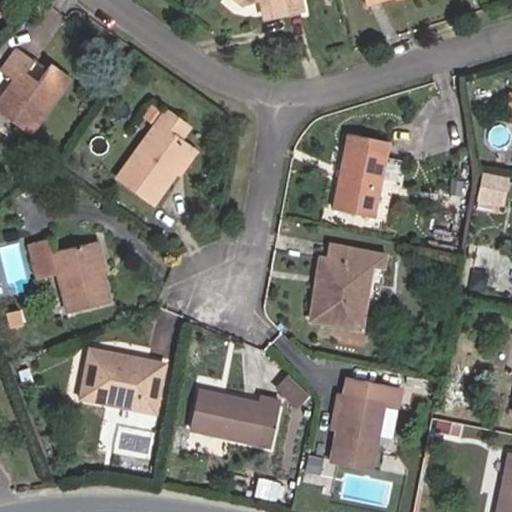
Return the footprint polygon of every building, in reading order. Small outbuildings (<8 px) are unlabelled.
[(235,0),(242,5),(256,0),(260,0),(264,18),(283,14),(283,12),(297,9),(295,0),(235,0)] [(0,100),(0,113),(30,134),(70,77),(50,63),(38,81),(25,72),(34,61),(18,49),(2,72),(14,81),(0,100)] [(165,112),(153,104),(144,117),(156,125),(119,178),(153,202),(192,148),(180,139),(189,126),(167,110),(165,112)] [(333,208),(373,217),(389,141),(348,133),(333,208)] [(502,203),(507,179),(483,174),(478,199),(496,202),(502,203)] [(495,211),(496,202),(478,199),(476,207),(495,211)] [(68,312),(110,302),(95,242),(51,252),(48,240),(30,244),(38,278),(58,273),(68,312)] [(311,320),(362,327),(371,265),(385,268),(387,253),(330,244),(327,256),(324,278),(318,277),(311,320)] [(318,277),(324,278),(327,256),(321,254),(318,277)] [(484,297),(488,280),(474,277),(471,294),(484,297)] [(81,398),(155,412),(164,364),(90,350),(81,398)] [(306,395),(288,377),(277,388),(295,406),(306,395)] [(331,459),(371,468),(383,402),(395,405),(399,389),(352,379),(349,392),(345,391),(331,459)] [(189,429),(272,446),(282,400),(259,396),(258,403),(197,390),(189,429)] [(440,413),(454,415),(458,394),(444,392),(440,413)] [(511,511),(511,453),(510,453),(498,511),(511,511)] [(319,471),(322,457),(309,454),(306,468),(319,471)] [(256,493),(278,498),(281,483),(259,479),(256,493)]
